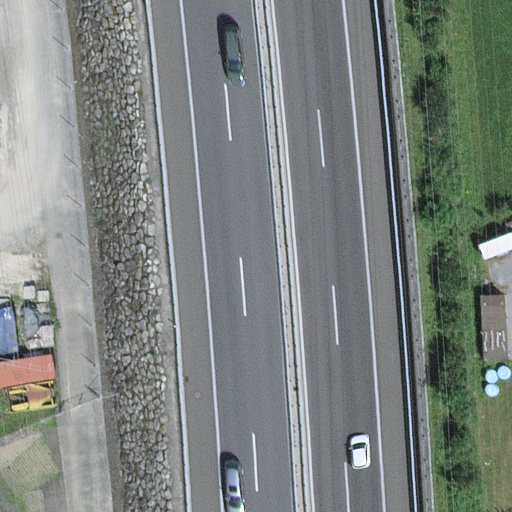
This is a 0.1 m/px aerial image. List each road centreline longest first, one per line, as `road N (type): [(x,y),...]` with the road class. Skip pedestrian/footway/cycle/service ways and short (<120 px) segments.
road 1 (motorway): [(212,0),(257,511)]
road 2 (motorway): [(349,511),(308,0)]
